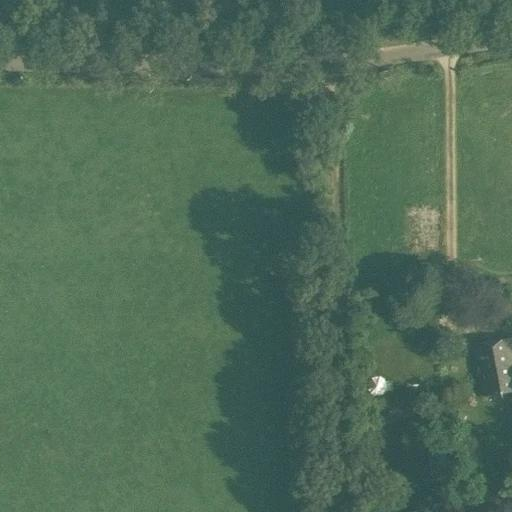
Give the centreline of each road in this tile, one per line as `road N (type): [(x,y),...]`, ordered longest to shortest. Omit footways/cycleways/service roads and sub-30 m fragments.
road 1 (unclassified): [(0,61),(323,63),(511,38)]
road 2 (track): [(327,511),(323,63)]
